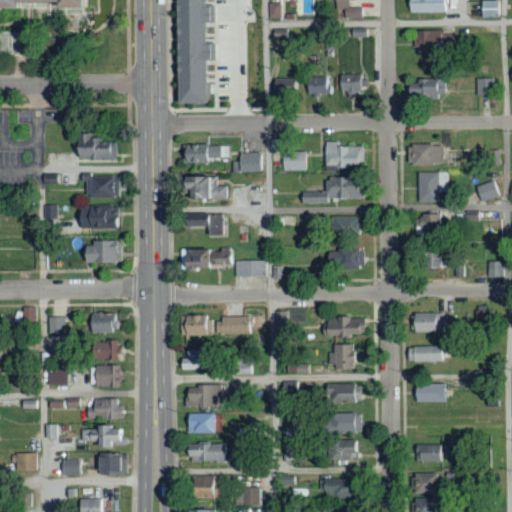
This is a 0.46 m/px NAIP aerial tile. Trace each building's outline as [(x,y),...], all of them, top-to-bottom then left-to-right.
[(0,13),(0,0),(88,0),(88,5),(65,5),(65,2),(26,1),(26,8),(6,8),(6,13),(0,13)] [(207,102),(206,0),(176,0),(177,102),(207,102)] [(333,0),(333,17),(360,18),(360,7),(352,7),(352,0),(333,0)] [(406,0),(407,12),(447,12),(447,0),(406,0)] [(499,1),(479,1),(479,17),(499,18),(499,1)] [(268,18),(280,19),(280,4),(268,4),(268,18)] [(350,37),(367,37),(367,28),(350,28),(350,37)] [(452,34),(439,35),(439,30),(411,31),(412,51),(452,50),(452,34)] [(0,55),(20,55),(20,31),(0,31),(0,55)] [(354,86),(357,77),(347,74),(343,83),(354,86)] [(330,95),(331,77),(305,76),(304,94),(330,95)] [(493,79),(475,78),(475,96),(493,96),(493,79)] [(292,79),(271,80),(272,97),(293,96),(292,79)] [(445,80),(415,79),(415,84),(405,84),(405,99),(436,99),(436,94),(444,94),(445,80)] [(115,160),(115,142),(90,141),(90,134),(74,134),(74,160),(115,160)] [(338,142),(324,142),(324,172),(337,172),(337,167),(362,167),(361,147),(338,147),(338,142)] [(181,163),(210,163),(210,146),(181,145),(181,163)] [(441,145),(409,146),(410,165),(441,164),(441,145)] [(500,150),(491,149),(489,163),(498,164),(500,150)] [(305,151),(281,152),(282,171),(306,170),(305,151)] [(262,172),(261,153),(237,153),(237,162),(231,162),(231,172),(262,172)] [(416,173),(417,203),(438,202),(437,192),(447,191),(446,172),(416,173)] [(84,178),(85,199),(117,198),(116,177),(84,178)] [(215,177),(180,177),(180,200),(226,200),(226,187),(215,187),(215,177)] [(360,198),(360,178),(324,179),(324,193),(300,193),(300,204),(327,204),(327,199),(360,198)] [(499,196),(495,181),(475,187),(479,202),(499,196)] [(44,219),(57,219),(57,205),(43,205),(44,219)] [(76,228),(117,229),(117,207),(76,206),(76,228)] [(222,214),(182,215),(182,227),(207,227),(207,236),(223,236),(222,214)] [(414,214),(415,235),(437,235),(437,214),(414,214)] [(357,236),(356,216),(330,217),(331,237),(357,236)] [(82,253),(81,262),(120,263),(120,242),(90,241),(89,254),(82,253)] [(181,250),(181,268),(232,268),(232,249),(181,250)] [(363,269),(362,251),(324,251),(325,269),(363,269)] [(423,269),(438,269),(437,255),(423,256),(423,269)] [(234,277),(266,277),(267,261),(235,261),(234,277)] [(503,263),(487,262),(487,277),(502,278),(503,263)] [(287,311),(276,312),(276,327),(288,327),(287,311)] [(492,312),(475,311),(475,319),(491,319),(492,312)] [(411,333),(444,332),(444,313),(410,314),(411,333)] [(116,333),(116,314),(88,314),(88,333),(116,333)] [(180,336),(213,335),(212,316),(180,317),(180,336)] [(64,317),(47,317),(48,334),(64,333),(64,317)] [(214,318),(215,334),(248,334),(247,317),(214,318)] [(321,338),(363,336),(362,317),(321,319),(321,338)] [(119,341),(90,341),(90,360),(119,360),(119,341)] [(353,370),(354,345),(333,344),(332,353),(331,353),(330,369),(353,370)] [(442,361),(442,346),(405,347),(406,362),(442,361)] [(183,350),(183,369),(202,370),(203,350),(183,350)] [(94,387),(119,387),(119,365),(93,365),(94,387)] [(67,385),(66,369),(46,370),(47,385),(67,385)] [(358,404),(359,384),(325,383),(324,403),(358,404)] [(185,394),(185,407),(218,408),(218,385),(195,385),(195,394),(185,394)] [(413,403),(443,402),(443,385),(413,386),(413,403)] [(120,400),(90,399),(90,419),(120,420),(120,400)] [(213,434),(213,414),(185,414),(185,434),(213,434)] [(361,415),(328,414),(328,423),(323,423),(323,434),(361,434),(361,415)] [(95,447),(124,448),(124,429),(85,428),(85,442),(95,442),(95,447)] [(356,442),(330,440),(329,460),(355,461),(356,442)] [(185,443),(185,463),(225,463),(225,444),(185,443)] [(441,445),(414,445),(414,462),(441,463),(441,445)] [(36,454),(15,453),(15,471),(36,471),(36,454)] [(119,458),(95,457),(95,473),(119,474),(119,458)] [(60,461),(61,475),(81,474),(81,460),(60,461)] [(436,474),(412,473),(412,493),(436,494),(436,474)] [(212,499),(212,477),(190,476),(189,499),(212,499)] [(349,497),(349,479),(320,480),(320,498),(349,497)] [(242,506),(260,507),(260,488),(242,488),(242,506)] [(23,508),(31,508),(30,493),(22,494),(23,508)] [(100,511),(101,499),(79,499),(78,511),(100,511)] [(411,500),(411,511),(434,511),(434,499),(411,500)]
